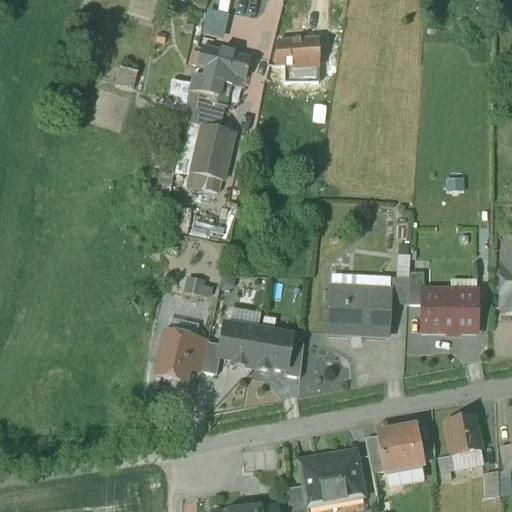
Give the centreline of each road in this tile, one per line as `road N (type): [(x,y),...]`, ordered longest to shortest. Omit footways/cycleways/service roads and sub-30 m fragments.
road 1 (residential): [(511,387),(190,450)]
road 2 (track): [(190,450),(0,482)]
